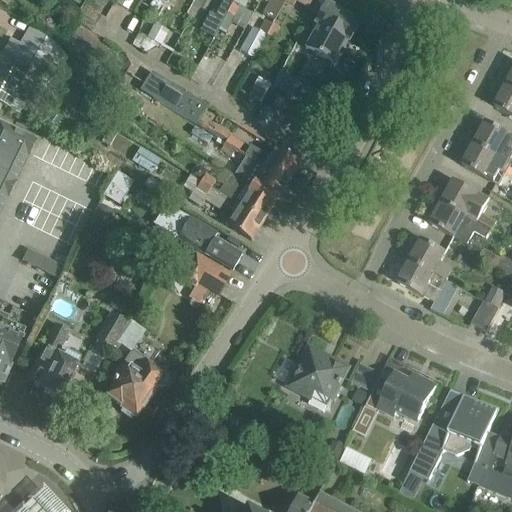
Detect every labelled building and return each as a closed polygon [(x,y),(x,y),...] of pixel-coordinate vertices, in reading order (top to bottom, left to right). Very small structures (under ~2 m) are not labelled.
[(128,11),(134,0),(117,0),(116,4),(128,11)] [(223,0),(215,16),(224,20),(234,0),(223,0)] [(234,0),(224,20),(218,30),(225,34),(232,22),(240,8),(241,8),(245,0),(234,0)] [(270,4),(261,19),(265,21),(272,25),(286,1),(286,0),(275,0),(272,6),(270,4)] [(308,8),(312,0),(286,0),(286,1),(293,5),(295,1),(308,8)] [(360,22),(325,2),(313,24),(317,26),(305,50),(331,64),(344,41),(348,43),(360,22)] [(265,21),(259,31),(266,35),(272,25),(265,21)] [(272,25),(266,35),(274,40),(280,30),(272,25)] [(10,40),(1,56),(45,79),(62,46),(28,27),(18,45),(10,40)] [(252,29),(239,52),(253,59),(266,35),(259,31),(258,32),(252,29)] [(0,106),(1,107),(24,119),(45,79),(1,56),(0,56),(0,106)] [(144,84),(139,91),(154,100),(155,100),(163,105),(195,125),(198,120),(206,107),(151,73),(147,79),(144,84)] [(511,89),(506,86),(494,108),(511,117),(511,89)] [(302,88),(298,102),(325,110),(329,96),(302,88)] [(266,108),(259,118),(269,125),(276,115),(266,108)] [(511,165),(511,162),(511,137),(486,123),(474,145),(511,165)] [(0,214),(35,141),(0,124),(0,214)] [(211,136),(195,125),(189,134),(205,145),(211,136)] [(110,127),(102,142),(110,147),(119,131),(110,127)] [(215,130),(211,136),(224,144),(235,151),(237,152),(242,144),(216,128),(215,130)] [(224,144),(220,151),(231,158),(235,151),(224,144)] [(244,156),(288,184),(300,164),(270,145),(263,155),(250,147),(244,156)] [(498,187),(511,165),(474,145),(462,167),(498,187)] [(135,157),(153,171),(160,162),(141,149),(135,157)] [(241,166),(234,177),(237,178),(250,187),(276,203),(288,184),(245,157),(240,166),(241,166)] [(194,168),(190,176),(200,182),(211,189),(216,181),(206,175),(204,170),(199,167),(194,168)] [(223,186),(218,194),(230,201),(234,203),(264,222),(276,203),(250,187),(237,178),(229,190),(223,186)] [(200,182),(195,190),(206,197),(211,189),(200,182)] [(442,204),(491,231),(492,231),(496,223),(482,215),(490,201),(454,182),(442,204)] [(225,226),(234,231),(251,242),(264,222),(234,203),(229,210),(234,213),(225,226)] [(486,240),(491,231),(442,204),(437,212),(433,210),(427,222),(431,224),(430,226),(467,246),(474,234),(486,240)] [(165,205),(153,225),(177,240),(204,256),(204,255),(215,262),(232,272),(241,257),(213,240),(216,235),(199,225),(189,219),(182,215),(165,205)] [(445,254),(439,250),(421,241),(409,263),(446,283),(452,273),(439,266),(445,254)] [(511,280),(511,262),(502,257),(501,260),(484,250),(478,261),(511,280)] [(58,279),(63,268),(27,251),(22,262),(58,279)] [(183,276),(201,286),(218,296),(230,276),(195,256),(183,276)] [(455,288),(446,283),(409,263),(397,285),(434,305),(440,293),(450,298),(455,288)] [(498,310),(506,294),(492,288),(485,303),(498,310)] [(498,311),(498,310),(485,303),(484,302),(471,325),(486,333),(498,311)] [(126,324),(110,314),(94,341),(110,351),(126,324)] [(0,381),(1,382),(24,330),(0,320),(0,381)] [(68,334),(55,327),(27,379),(33,382),(32,383),(41,388),(61,399),(64,399),(65,398),(67,397),(68,396),(69,393),(68,391),(67,389),(65,388),(79,361),(65,353),(62,359),(57,356),(68,334)] [(321,413),(324,407),(327,409),(348,370),(309,349),(288,388),(311,400),(308,406),(321,413)] [(136,418),(157,386),(158,387),(159,387),(160,387),(161,387),(162,387),(164,387),(165,386),(165,385),(166,384),(166,383),(167,382),(167,381),(166,380),(166,378),(165,377),(164,377),(165,375),(133,353),(114,380),(113,379),(111,382),(115,384),(106,397),(124,409),(121,413),(131,418),(133,415),(136,418)] [(412,377),(409,382),(395,375),(390,383),(380,378),(364,408),(376,414),(378,411),(393,419),(395,414),(417,424),(436,387),(422,380),(421,382),(412,377)] [(455,410),(461,395),(451,391),(445,406),(455,410)] [(437,418),(410,472),(422,478),(429,482),(444,452),(457,457),(469,452),(471,448),(479,452),(474,464),(476,465),(481,451),(496,412),(497,412),(498,410),(463,396),(462,398),(463,398),(452,425),(439,419),(437,418)] [(362,419),(355,432),(365,437),(371,424),(362,419)] [(372,431),(361,454),(347,447),(340,461),(365,474),(383,436),(372,431)] [(493,455),(492,455),(486,469),(486,470),(485,470),(478,488),(509,500),(511,501),(511,500),(511,439),(501,435),(493,455)] [(30,492),(8,511),(66,511),(69,510),(42,481),(30,492)] [(252,511),(245,508),(243,511),(352,511),(318,494),(312,506),(297,498),(290,511),(252,511)]
